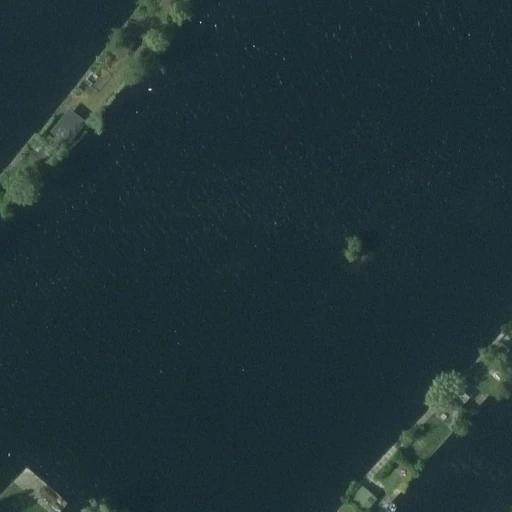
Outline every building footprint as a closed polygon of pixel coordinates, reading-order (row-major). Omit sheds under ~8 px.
[(124,35),(110,52),(120,60),(134,43),(124,35)] [(61,117),(50,131),(67,145),(78,130),(61,117)] [(43,145),(33,157),(45,167),(55,156),(43,145)] [(501,343),(494,350),(502,357),(508,349),(501,343)] [(460,388),(452,397),(462,405),(469,396),(460,388)] [(450,400),(445,406),(452,413),(457,407),(450,400)] [(358,493),(353,500),(367,511),(372,505),(358,493)]
